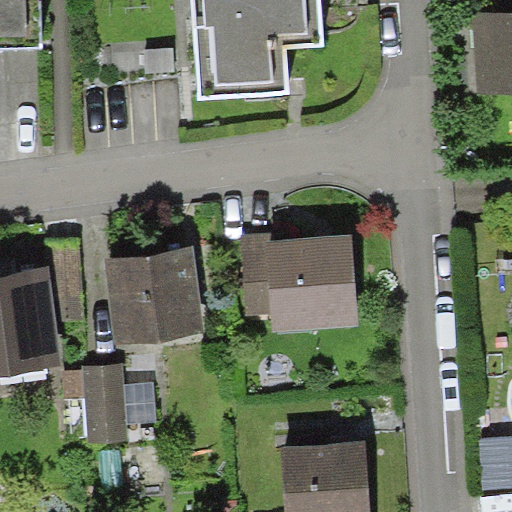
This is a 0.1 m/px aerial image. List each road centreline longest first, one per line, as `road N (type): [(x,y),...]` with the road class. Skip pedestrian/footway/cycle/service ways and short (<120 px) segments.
road 1 (residential): [(0,171),(417,136)]
road 2 (residential): [(441,511),(417,136)]
road 3 (residential): [(417,136),(414,0)]
